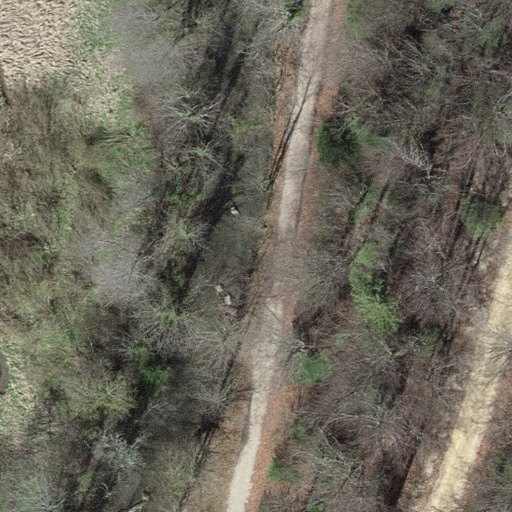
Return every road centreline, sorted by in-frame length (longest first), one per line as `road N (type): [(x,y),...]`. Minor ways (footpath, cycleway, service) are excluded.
road 1 (track): [(324,0),(229,511)]
road 2 (track): [(433,511),(498,341),(511,279)]
